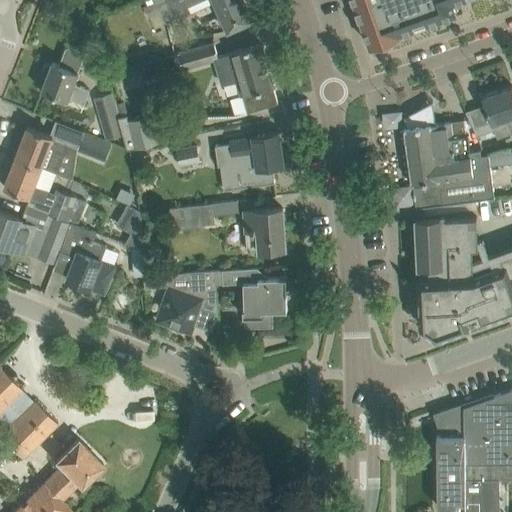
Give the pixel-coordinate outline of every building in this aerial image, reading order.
[(154,0),(157,6),(146,11),(149,17),(151,16),(155,26),(175,16),(176,18),(191,12),(188,5),(198,0),(154,0)] [(244,0),(215,0),(228,29),(253,18),(244,0)] [(354,0),(370,44),(401,34),(400,31),(457,11),(453,0),(454,0),(354,0)] [(137,3),(101,19),(109,37),(145,21),(137,3)] [(274,85),(261,43),(218,55),(215,42),(181,52),(185,67),(216,58),(224,83),(238,79),(242,94),(243,94),(248,111),(279,102),(274,85)] [(90,89),(74,83),(79,71),(53,61),(42,89),(68,99),(69,97),(84,103),(90,89)] [(485,103),(469,109),(475,128),(492,122),(496,133),(511,128),(511,85),(483,95),(485,103)] [(405,126),(417,206),(494,196),(494,195),(495,195),(490,164),(488,154),(480,155),(480,149),(470,150),(468,134),(466,134),(464,119),(450,121),(435,122),(432,100),(405,115),(406,126),(405,126)] [(108,138),(123,133),(118,115),(117,110),(101,115),(108,138)] [(195,111),(164,118),(168,137),(199,130),(195,111)] [(118,115),(123,133),(127,148),(157,139),(149,112),(127,118),(127,113),(118,115)] [(28,123),(16,157),(75,176),(78,143),(28,123)] [(231,140),(233,155),(234,155),(236,170),(258,167),(283,164),(278,131),(254,135),(254,136),(231,140)] [(85,133),(78,149),(82,151),(105,160),(111,143),(85,133)] [(177,148),(179,163),(200,159),(197,144),(177,148)] [(511,150),(488,154),(490,164),(511,161),(511,150)] [(16,157),(5,186),(30,196),(30,195),(46,201),(50,190),(35,184),(41,167),(16,157)] [(50,211),(57,214),(79,222),(88,199),(58,187),(50,211)] [(169,207),(172,230),(202,226),(202,224),(215,222),(215,215),(239,212),(237,200),(169,207)] [(127,203),(116,223),(131,232),(126,242),(146,250),(141,210),(127,203)] [(0,243),(27,253),(38,222),(0,205),(0,243)] [(244,210),(246,248),(257,248),(257,249),(286,247),(283,207),(244,210)] [(441,216),(417,218),(422,326),(437,336),(511,308),(511,251),(502,255),(505,264),(474,275),(472,247),(478,247),(477,216),(441,217),(441,216)] [(55,262),(71,224),(54,218),(39,256),(55,262)] [(97,234),(71,224),(61,249),(76,255),(67,278),(90,287),(91,287),(105,292),(116,264),(102,258),(107,246),(94,241),(97,234)] [(139,252),(140,260),(133,260),(134,279),(137,279),(138,293),(145,293),(144,273),(147,273),(144,253),(139,252)] [(243,307),(243,315),(249,315),(256,322),(256,326),(274,325),(274,309),(287,309),(287,276),(259,276),(259,268),(239,269),(222,270),(223,283),(244,282),(244,307),(243,307)] [(168,287),(157,319),(174,325),(176,329),(182,331),(186,329),(191,331),(204,294),(217,293),(216,269),(188,272),(167,273),(168,285),(168,287)] [(0,406),(21,386),(0,364),(0,406)] [(511,387),(487,397),(488,477),(511,477),(511,387)] [(437,433),(438,478),(488,477),(487,397),(451,409),(452,433),(437,433)] [(15,431),(6,440),(22,457),(57,422),(35,399),(9,425),(15,431)] [(44,482),(12,511),(69,511),(72,509),(62,498),(73,487),(78,482),(81,485),(103,463),(78,437),(56,459),(61,465),(44,482)] [(488,477),(438,478),(438,506),(449,506),(448,511),(508,511),(508,477),(488,477)]
